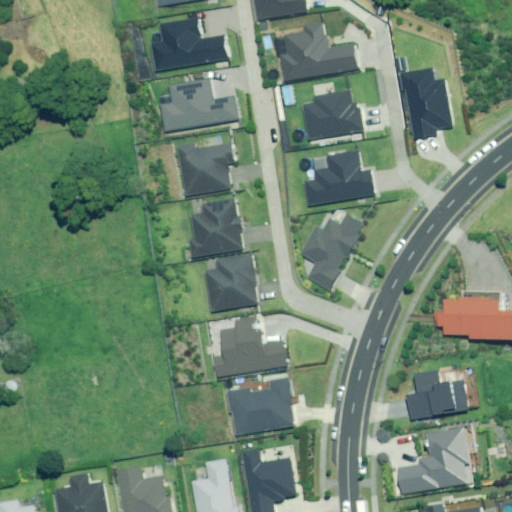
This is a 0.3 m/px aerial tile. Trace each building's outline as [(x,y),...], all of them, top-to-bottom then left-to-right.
[(143,0),(145,11),(205,5),(204,0),(143,0)] [(249,0),(252,24),(310,18),(308,0),(249,0)] [(154,48),(140,50),(143,77),(226,68),(224,43),(192,46),(190,26),(152,30),(154,48)] [(319,26),(295,29),(296,37),(280,39),(283,58),(269,60),(274,86),(355,74),(350,45),(323,49),(319,26)] [(431,68),(404,71),(412,141),(428,139),(427,131),(445,129),(444,123),(451,122),(445,79),(433,80),(431,68)] [(168,106),(154,108),(157,134),(229,125),(226,120),(237,119),(234,99),(208,102),(206,83),(165,88),(168,106)] [(342,95),(302,100),(300,110),(292,111),(296,145),(351,139),(350,133),(357,132),(355,109),(344,111),(342,95)] [(225,149),(169,157),(175,199),(222,192),(219,173),(229,171),(225,149)] [(350,156),(315,162),(317,174),(304,176),(305,184),(293,186),(298,211),(369,199),(365,177),(354,179),(350,156)] [(234,200),(197,205),(199,219),(184,221),(187,242),(178,244),(180,261),(240,253),(234,200)] [(367,226),(345,214),(340,224),(327,218),(319,233),(310,228),(294,259),(310,266),(303,280),(324,290),(346,249),(353,252),(367,226)] [(244,261),(211,265),(213,281),(198,283),(202,315),(244,310),(243,305),(249,307),(244,261)] [(467,294),(467,301),(450,301),(449,315),(443,314),(443,327),(449,327),(448,335),(474,336),(474,339),(511,339),(511,311),(505,311),(505,294),(467,294)] [(228,329),(220,330),(224,354),(214,355),(218,378),(286,367),(282,342),(260,346),(256,324),(228,329)] [(446,384),(444,371),(420,374),(423,394),(412,396),(416,419),(450,415),(450,413),(474,410),(470,381),(446,384)] [(229,392),(236,436),(294,426),(286,378),(271,380),(273,390),(251,393),(250,389),(229,392)] [(399,467),(403,493),(472,483),(464,430),(429,435),(433,457),(421,458),(422,464),(399,467)] [(263,464),(261,449),(243,451),(251,511),(276,511),(275,503),(299,499),(293,459),(263,464)] [(236,505),(229,460),(208,463),(211,479),(194,482),(198,511),(241,511),(240,504),(236,505)] [(145,480),(143,468),(118,472),(123,511),(172,511),(167,477),(145,480)] [(91,485),(90,475),(72,477),(74,488),(57,491),(60,511),(111,511),(106,483),(91,485)] [(21,509),(20,501),(0,504),(1,511),(36,511),(36,507),(21,509)]
